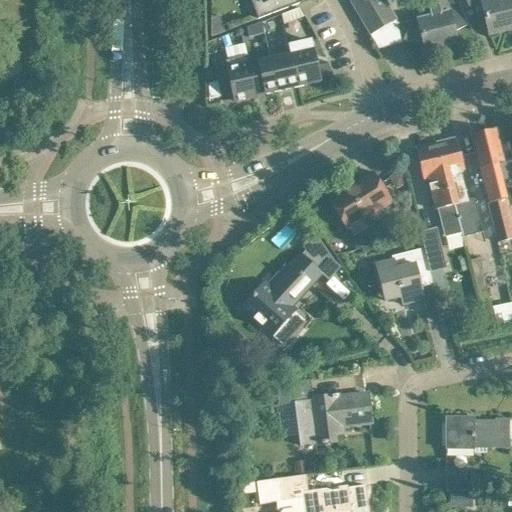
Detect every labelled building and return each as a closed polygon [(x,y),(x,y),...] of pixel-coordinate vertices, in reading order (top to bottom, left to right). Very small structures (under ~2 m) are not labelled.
[(250,0),(258,19),(300,4),(298,0),(250,0)] [(349,0),(370,34),(395,19),(383,0),(349,0)] [(427,0),(431,17),(398,25),(402,42),(422,37),(425,50),(457,42),(454,32),(468,25),(462,10),(461,11),(455,0),(427,0)] [(511,0),(455,0),(461,11),(462,10),(474,5),(482,3),(489,35),(511,29),(511,0)] [(261,23),(247,28),(250,38),(264,35),(261,23)] [(288,46),(290,54),(297,87),(320,82),(319,78),(316,66),(311,41),(288,46)] [(297,87),(290,54),(270,59),(277,92),(288,90),(297,87)] [(257,97),(249,64),(247,56),(225,61),(234,102),(256,97),(257,97)] [(277,92),(270,59),(249,64),(257,97),(277,92)] [(209,85),(209,100),(221,97),(218,83),(209,85)] [(471,136),(476,155),(498,244),(511,240),(511,223),(497,163),(503,161),(495,130),(471,136)] [(456,140),(436,145),(451,205),(454,204),(467,201),(460,171),(464,170),(456,140)] [(415,150),(420,169),(423,180),(428,179),(436,209),(444,238),(461,232),(454,204),(451,205),(436,145),(415,150)] [(390,178),(396,189),(407,182),(401,171),(390,178)] [(328,200),(339,217),(347,230),(392,202),(373,172),(328,200)] [(483,232),(474,199),(467,201),(454,204),(461,232),(463,238),(483,232)] [(420,232),(424,249),(430,272),(446,269),(436,228),(420,232)] [(265,283),(241,309),(256,323),(272,337),(296,310),(293,307),(322,275),(320,273),(332,261),(315,234),(302,248),(305,251),(301,255),(289,268),(292,272),(275,291),(265,283)] [(376,264),(380,282),(386,301),(387,301),(384,292),(398,289),(403,305),(424,300),(419,282),(430,279),(432,285),(433,285),(430,272),(424,249),(391,257),(392,260),(376,264)] [(511,311),(494,315),(480,258),(468,261),(485,332),(511,326),(511,311)] [(468,271),(465,259),(458,261),(462,272),(468,271)] [(275,388),(272,388),(273,400),(277,400),(278,405),(294,403),(299,446),(316,444),(322,444),(322,445),(328,444),(328,443),(334,442),(332,428),(371,423),(367,394),(311,403),(308,382),(275,388)] [(446,450),(466,450),(474,450),(474,448),(509,448),(509,440),(509,420),(495,420),(495,421),(474,421),(474,417),(445,417),(446,450)] [(303,462),(294,463),(295,474),(305,472),(303,462)] [(308,493),(305,475),(256,482),(241,484),(242,494),(257,492),(259,505),(276,502),(277,511),(286,511),(293,511),(369,511),(365,485),(339,490),(338,487),(332,488),(332,490),(308,493)] [(473,475),(466,475),(446,475),(446,491),(473,490),(473,475)] [(469,511),(470,496),(451,496),(450,511),(469,511)]
